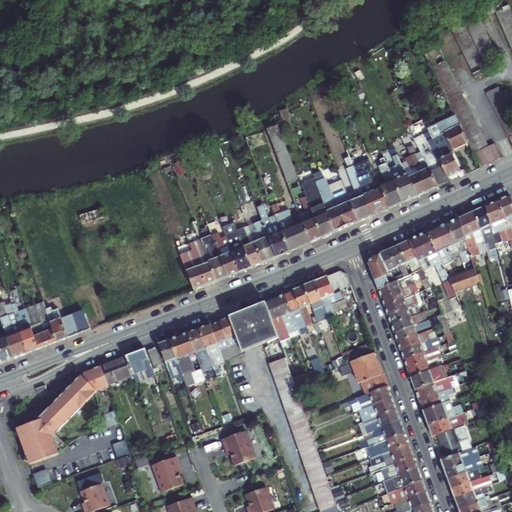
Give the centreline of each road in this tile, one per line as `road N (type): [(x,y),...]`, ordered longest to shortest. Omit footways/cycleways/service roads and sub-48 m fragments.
road 1 (residential): [(447,511),(348,247)]
road 2 (primary): [(348,247),(151,326)]
road 3 (primary): [(511,173),(348,247)]
road 4 (primary): [(0,397),(151,326)]
road 5 (primary): [(151,326),(0,379)]
